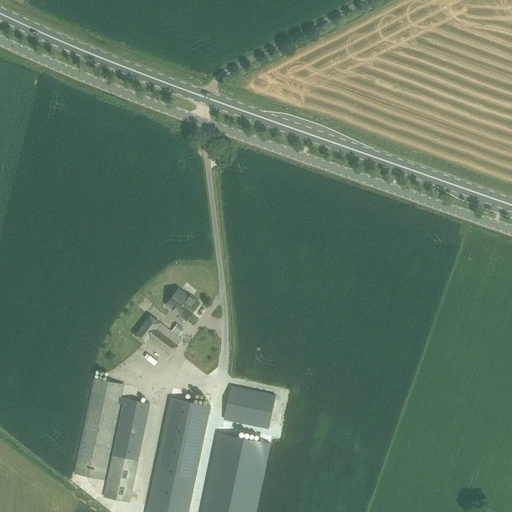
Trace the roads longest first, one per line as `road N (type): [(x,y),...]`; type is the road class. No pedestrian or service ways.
road 1 (unclassified): [(511,230),(195,120)]
road 2 (primary): [(511,206),(205,99)]
road 3 (primary): [(205,99),(0,14)]
road 4 (unclassified): [(195,120),(0,38)]
